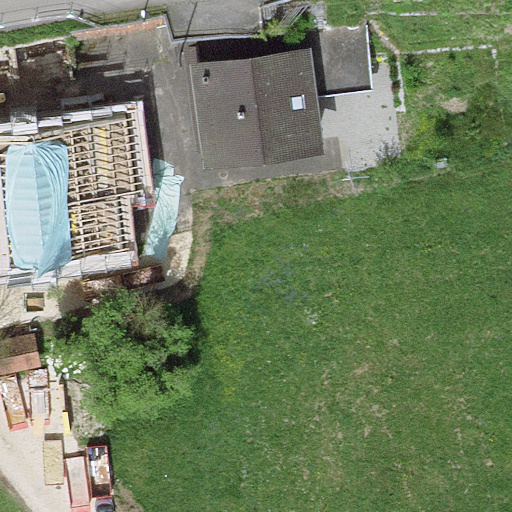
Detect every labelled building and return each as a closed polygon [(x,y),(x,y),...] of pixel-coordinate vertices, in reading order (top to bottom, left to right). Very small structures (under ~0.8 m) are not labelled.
[(361,76),(361,80),(367,79),(360,30),(326,35),(331,78),(361,76)] [(0,84),(14,82),(16,91),(69,81),(62,36),(0,49),(0,84)] [(298,41),(297,38),(193,52),(207,158),(311,144),(298,41)] [(84,122),(82,106),(63,109),(64,124),(0,131),(0,268),(120,252),(114,195),(131,193),(122,117),(84,122)] [(0,346),(0,372),(31,366),(26,341),(0,346)]
